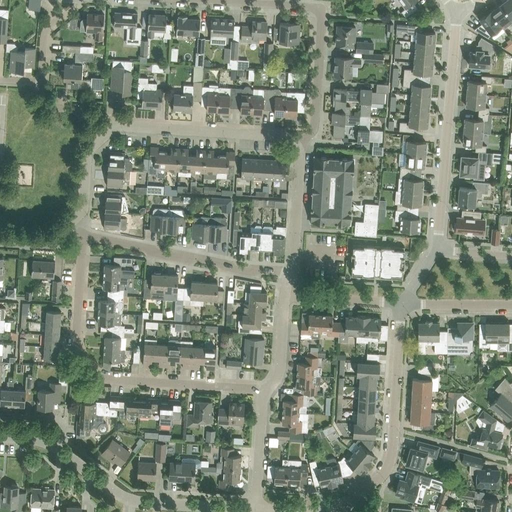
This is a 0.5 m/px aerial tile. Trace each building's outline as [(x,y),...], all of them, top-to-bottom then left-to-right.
[(30,9),(39,10),(40,10),(40,0),(29,0),(28,9),(30,9)] [(402,12),(406,17),(418,8),(414,3),(417,0),(399,0),(406,9),(402,12)] [(511,0),(506,0),(500,5),(511,20),(511,0)] [(511,20),(500,5),(490,12),(501,26),(503,30),(511,22),(511,20)] [(137,28),(137,24),(137,14),(114,12),(114,26),(129,27),(129,38),(135,38),(136,28),(137,28)] [(490,12),(480,20),(490,34),(501,26),(490,12)] [(103,32),(104,14),(87,13),(86,31),(96,32),(95,40),(102,40),(103,32)] [(154,31),(165,31),(165,38),(171,38),(172,24),(166,24),(167,15),(149,14),(148,30),(148,37),(154,37),(154,31)] [(177,18),(177,28),(176,34),(199,35),(200,19),(187,19),(187,17),(179,16),(179,18),(177,18)] [(0,42),(7,43),(7,42),(8,19),(0,18),(0,42)] [(211,18),(211,28),(210,35),(211,35),(210,43),(226,44),(226,36),(233,37),(234,20),(211,18)] [(242,26),(242,36),(241,41),(258,42),(258,38),(265,39),(266,22),(253,21),(252,27),(242,26)] [(299,44),(299,35),(301,35),(301,32),(300,32),(300,24),(280,22),(279,42),(299,44)] [(416,41),(416,42),(435,43),(436,38),(435,38),(435,33),(422,32),(423,26),(408,25),(407,34),(412,34),(411,40),(416,41)] [(372,53),(373,42),(354,41),(355,27),(337,26),(336,45),(354,46),(357,46),(356,52),(372,53)] [(197,59),(204,59),(205,38),(198,37),(197,59)] [(488,61),(489,54),(491,54),(494,51),(494,45),(482,37),(479,42),(478,45),(477,45),(476,49),(475,49),(475,50),(475,52),(470,52),(469,66),(481,67),(483,70),(487,70),(491,68),(491,64),(488,61)] [(239,41),(231,41),(229,68),(237,68),(239,41)] [(7,42),(7,43),(6,51),(11,52),(10,71),(24,72),(25,66),(34,67),(35,49),(25,48),(25,52),(17,51),(17,47),(14,43),(7,42)] [(435,44),(435,43),(416,42),(415,52),(433,54),(434,44),(435,44)] [(263,61),(272,62),(273,43),(264,43),(263,61)] [(80,52),(78,52),(77,65),(64,64),(64,70),(61,70),(60,78),(64,78),(63,79),(64,79),(64,80),(65,81),(66,82),(66,87),(103,90),(104,78),(91,77),(91,81),(82,80),(83,65),(83,60),(93,61),(93,53),(80,52)] [(414,63),(433,64),(432,64),(433,54),(415,52),(414,63)] [(383,54),(365,53),(364,61),(382,62),(383,54)] [(360,66),(360,60),(352,59),(352,58),(335,57),(334,76),(351,77),(352,66),(360,66)] [(132,95),(132,85),(133,61),(123,61),(113,60),(113,66),(112,66),(111,80),(111,90),(119,90),(119,94),(122,94),(122,95),(132,95)] [(271,71),(272,62),(263,61),(263,70),(271,71)] [(403,78),(418,79),(419,74),(432,75),(432,70),(433,70),(433,64),(414,63),(413,70),(404,69),(403,78)] [(194,66),(193,80),(203,80),(203,67),(194,66)] [(467,89),(467,94),(485,95),(486,83),(491,83),(492,77),(481,76),(481,82),(468,81),(468,83),(467,83),(466,89),(467,89)] [(411,95),(431,96),(431,91),(430,91),(431,86),(418,84),(418,79),(403,78),(403,87),(412,87),(411,95)] [(174,94),(173,100),(173,110),(192,111),(193,100),(201,101),(202,88),(202,81),(193,81),(193,86),(184,85),(183,94),(174,94)] [(138,90),(143,90),(142,96),(142,106),(155,107),(155,109),(162,109),(163,89),(156,89),(156,91),(147,90),(147,83),(138,83),(138,90)] [(359,101),(359,102),(361,102),(360,112),(360,115),(360,116),(370,116),(371,103),(384,103),(385,93),(388,93),(388,84),(376,83),(376,92),(372,92),(372,90),(360,89),(360,91),(360,101),(359,101)] [(201,101),(201,106),(207,106),(206,110),(217,111),(218,111),(219,87),(202,86),(202,88),(201,101)] [(244,88),(242,88),(236,88),(235,108),(240,108),(240,112),(251,113),(251,115),(253,95),(253,89),(252,89),(251,88),(250,87),(249,86),(247,86),(246,86),(244,87),(244,88)] [(236,88),(219,87),(218,113),(229,113),(229,108),(235,108),(236,88)] [(285,117),(287,97),(280,96),(280,91),(278,88),(274,88),(273,89),(270,89),(269,110),(274,110),(274,114),(285,115),(285,117)] [(333,99),(333,106),(335,106),(334,112),(334,113),(345,113),(345,114),(350,115),(351,107),(346,106),(346,100),(359,101),(360,101),(360,91),(347,90),(347,88),(334,88),(333,99)] [(264,89),(263,97),(253,97),(253,95),(251,115),(263,116),(263,110),(269,110),(270,89),(264,89)] [(295,92),(287,92),(285,117),(297,118),(297,112),(304,112),(305,93),(295,92)] [(485,95),(467,94),(467,98),(465,98),(465,104),(466,104),(466,107),(479,107),(478,114),(489,114),(489,108),(484,107),(485,95)] [(410,105),(429,107),(430,96),(431,97),(431,96),(411,95),(410,105)] [(410,116),(429,117),(428,117),(429,107),(410,105),(410,116)] [(332,112),(332,124),(334,124),(333,137),(335,137),(335,139),(341,140),(341,138),(344,138),(344,137),(345,125),(359,125),(359,115),(354,115),(350,115),(345,114),(345,113),(334,113),(334,112),(332,112)] [(464,127),(464,131),(482,133),(490,134),(492,115),(489,114),(478,114),(478,120),(465,118),(465,121),(464,121),(463,127),(464,127)] [(358,129),(357,142),(369,143),(369,141),(373,141),(373,146),(379,146),(379,141),(382,142),(383,131),(369,130),(370,116),(360,116),(359,129),(358,129)] [(429,117),(410,116),(409,122),(400,122),(399,131),(414,132),(414,127),(427,128),(427,123),(429,123),(429,117)] [(485,152),(486,152),(486,146),(481,145),(482,133),(464,131),(463,136),(462,136),(462,142),(463,142),(463,144),(476,145),(475,151),(481,152),(485,152)] [(406,153),(425,155),(425,150),(426,150),(427,144),(426,144),(426,142),(413,141),(414,135),(403,134),(403,141),(408,141),(406,153)] [(372,146),(372,154),(383,155),(383,147),(379,146),(373,146),(372,146)] [(157,174),(157,168),(166,168),(166,170),(167,154),(167,152),(158,151),(159,147),(150,147),(149,173),(157,174)] [(167,154),(166,170),(179,171),(180,149),(171,148),(170,154),(167,154)] [(180,149),(179,171),(191,172),(192,155),(188,155),(189,149),(180,149)] [(192,155),(191,172),(203,173),(204,173),(205,150),(196,150),(196,156),(192,155)] [(204,173),(204,177),(217,177),(218,155),(217,155),(217,157),(214,157),(214,151),(205,150),(204,173)] [(106,164),(105,169),(130,170),(132,170),(132,164),(129,161),(130,158),(125,158),(125,153),(109,152),(108,164),(106,164)] [(218,155),(217,177),(233,178),(235,152),(226,152),(226,155),(218,155)] [(493,153),(486,152),(485,152),(481,152),(480,158),(462,156),(461,166),(460,166),(459,172),(460,172),(460,174),(476,176),(477,164),(492,165),(493,153)] [(493,152),(493,162),(502,163),(502,153),(493,152)] [(400,165),(400,172),(410,173),(411,167),(424,168),(424,166),(425,166),(425,160),(424,160),(425,155),(406,153),(399,153),(398,165),(400,165)] [(327,157),(317,157),(317,161),(314,161),(313,169),(313,171),(314,171),(333,172),(334,159),(328,159),(328,157),(327,157)] [(241,178),(252,179),(253,159),(242,158),(241,178)] [(340,159),(334,159),(333,172),(352,173),(354,173),(354,172),(354,164),(351,163),(351,159),(341,158),(342,158),(340,158),(340,159)] [(253,159),(252,179),(263,179),(264,160),(253,159)] [(263,179),(274,180),(275,160),(264,160),(263,179)] [(286,161),(275,160),(274,180),(285,180),(286,161)] [(107,186),(117,187),(123,187),(123,183),(129,183),(130,170),(105,169),(105,173),(108,174),(107,186)] [(314,171),(313,186),(312,186),(312,189),(332,191),(333,172),(314,171)] [(333,172),(332,191),(352,192),(353,189),(351,189),(352,173),(333,172)] [(410,179),(410,173),(400,172),(399,179),(399,178),(398,191),(403,191),(422,193),(422,188),(423,188),(424,182),(423,182),(423,180),(410,179)] [(202,186),(197,186),(197,183),(196,182),(191,181),(191,186),(190,186),(190,192),(202,193),(202,186)] [(488,193),(488,183),(472,181),(472,188),(459,187),(458,205),(475,206),(476,196),(480,196),(482,195),(482,193),(488,193)] [(331,209),(332,191),(312,189),(312,193),(313,193),(312,208),(331,209)] [(332,191),(331,209),(350,211),(351,195),(352,195),(352,192),(332,191)] [(408,205),(421,206),(421,204),(422,204),(422,198),(421,198),(422,193),(403,191),(398,191),(396,191),(395,203),(397,204),(397,210),(407,211),(408,205)] [(103,206),(102,211),(121,212),(123,212),(128,211),(125,196),(122,196),(122,195),(106,194),(105,207),(103,206)] [(222,205),(221,212),(230,212),(231,199),(222,198),(222,205)] [(375,236),(377,204),(365,203),(363,222),(355,221),(354,235),(375,236)] [(153,210),(153,214),(151,214),(151,220),(150,230),(163,231),(162,234),(167,234),(169,209),(155,208),(153,210)] [(324,224),(324,222),(330,223),(331,209),(312,208),(311,208),(311,210),(310,218),(313,218),(313,223),(323,223),(324,224)] [(169,209),(167,234),(172,234),(172,232),(184,233),(185,216),(184,216),(184,212),(183,210),(169,209)] [(352,211),(350,211),(331,209),(330,223),(336,223),(336,224),(337,224),(348,225),(348,220),(351,220),(351,212),(352,211)] [(407,211),(397,210),(396,210),(395,220),(401,221),(400,230),(418,232),(419,230),(420,231),(420,225),(419,225),(420,218),(407,217),(407,211)] [(104,228),(120,229),(126,229),(127,218),(121,218),(121,212),(102,211),(102,216),(105,216),(104,228)] [(483,234),(484,226),(485,226),(485,219),(480,218),(481,212),(462,211),(461,217),(457,217),(456,223),(454,223),(454,230),(456,230),(455,232),(465,233),(465,235),(474,235),(474,233),(483,234)] [(501,215),(500,225),(507,225),(508,216),(501,215)] [(204,242),(209,242),(211,216),(201,216),(199,217),(194,217),(194,223),(193,223),(192,239),(204,239),(204,242)] [(226,241),(226,231),(227,225),(225,225),(225,217),(211,216),(209,242),(213,243),(213,240),(226,241)] [(233,235),(232,245),(238,245),(237,251),(249,252),(249,250),(250,233),(250,231),(242,229),(238,229),(239,216),(234,216),(234,228),(233,235)] [(250,233),(249,250),(250,250),(261,250),(262,232),(261,232),(261,227),(260,225),(256,225),(254,227),(250,227),(250,231),(250,233)] [(262,232),(261,250),(272,251),(273,232),(272,232),(273,228),(271,226),(264,226),(262,227),(262,232)] [(272,251),(272,253),(284,254),(285,236),(286,236),(286,227),(276,226),(276,228),(273,228),(273,232),(272,251)] [(491,243),(499,244),(500,230),(492,229),(491,243)] [(378,261),(379,245),(375,245),(375,246),(365,246),(365,244),(364,244),(364,246),(364,247),(353,247),(353,254),(352,254),(352,255),(354,255),(354,260),(378,261)] [(382,245),(379,245),(378,261),(401,263),(402,258),(404,258),(404,257),(404,250),(393,249),(394,248),(394,246),(393,246),(393,247),(382,247),(382,245)] [(120,269),(120,266),(125,266),(126,264),(126,258),(114,257),(113,265),(105,264),(104,276),(130,278),(134,278),(134,270),(120,269)] [(33,260),(32,277),(54,278),(55,262),(33,260)] [(373,276),(373,278),(377,278),(378,261),(354,260),(354,265),(351,265),(351,266),(352,266),(351,273),(362,274),(362,275),(362,277),(363,277),(363,276),(373,276)] [(401,268),(401,263),(378,261),(377,278),(380,278),(380,277),(391,277),(391,279),(392,279),(392,277),(392,275),(402,276),(403,269),(403,268),(401,268)] [(145,280),(144,295),(144,297),(163,299),(164,291),(165,274),(152,274),(152,281),(145,280)] [(176,299),(183,300),(184,288),(177,287),(178,275),(165,274),(164,291),(176,291),(176,299)] [(108,294),(112,295),(123,295),(123,289),(124,286),(127,284),(128,283),(128,282),(129,279),(130,278),(104,276),(103,288),(108,289),(108,294)] [(52,301),(60,301),(61,281),(53,280),(52,301)] [(184,288),(183,300),(190,300),(190,304),(203,305),(203,299),(204,299),(205,282),(192,281),(191,288),(184,288)] [(217,283),(205,282),(204,299),(216,299),(216,302),(223,302),(224,290),(217,290),(217,283)] [(250,285),(249,303),(261,304),(266,304),(267,292),(261,292),(261,286),(250,285)] [(5,295),(5,297),(15,298),(16,287),(14,287),(14,289),(7,289),(7,295),(5,295)] [(123,302),(123,295),(112,295),(108,294),(108,301),(99,300),(99,312),(121,313),(122,313),(123,302)] [(244,303),(243,314),(265,316),(266,312),(261,312),(261,304),(249,303),(244,303)] [(47,310),(46,322),(60,323),(61,311),(47,310)] [(121,325),(121,313),(99,312),(98,324),(110,325),(109,331),(112,331),(124,332),(132,332),(134,332),(134,328),(124,328),(125,325),(121,325)] [(239,332),(241,332),(251,333),(251,327),(260,327),(261,319),(265,320),(265,316),(243,314),(243,320),(239,320),(238,326),(239,326),(239,332)] [(301,322),(301,334),(311,334),(311,337),(319,338),(319,331),(320,331),(321,315),(309,314),(308,322),(301,322)] [(338,336),(339,323),(332,322),(333,316),(321,315),(320,331),(327,332),(327,335),(338,336)] [(357,317),(356,335),(368,335),(369,318),(369,316),(357,315),(357,317)] [(348,342),(349,334),(356,335),(357,317),(345,316),(345,323),(339,323),(338,336),(338,341),(348,342)] [(381,318),(369,318),(368,335),(368,340),(380,341),(380,339),(387,340),(388,325),(381,324),(381,318)] [(418,353),(425,353),(425,340),(434,340),(434,353),(447,353),(447,334),(447,331),(439,331),(439,323),(432,323),(432,321),(426,321),(426,323),(418,323),(418,353)] [(46,322),(45,334),(59,335),(60,323),(46,322)] [(447,353),(461,353),(470,353),(470,354),(471,354),(472,353),(472,351),(472,339),(473,339),(473,330),(471,330),(471,323),(457,323),(457,330),(456,330),(456,331),(456,333),(455,333),(455,334),(447,334),(447,353)] [(490,343),(497,343),(497,323),(486,323),(486,333),(479,333),(479,347),(490,347),(490,343)] [(511,350),(511,333),(508,333),(509,323),(497,323),(497,343),(505,343),(505,341),(508,341),(508,351),(511,350)] [(120,349),(121,338),(124,338),(124,337),(124,332),(112,331),(112,337),(105,336),(104,348),(120,349)] [(45,347),(59,347),(59,335),(45,334),(45,347)] [(152,359),(155,359),(156,344),(157,339),(145,338),(143,365),(152,366),(152,359)] [(245,338),(244,352),(243,362),(262,364),(264,339),(245,338)] [(167,367),(169,340),(168,339),(168,345),(156,344),(155,359),(159,359),(158,366),(167,367)] [(176,361),(179,361),(181,340),(169,340),(167,367),(175,367),(176,361)] [(182,368),(191,368),(192,346),(192,341),(181,340),(179,361),(183,361),(182,368)] [(200,362),(203,362),(204,347),(192,346),(191,368),(199,369),(200,362)] [(44,359),(48,359),(58,360),(59,347),(45,347),(44,359)] [(215,370),(215,360),(216,348),(204,347),(203,362),(206,363),(206,369),(215,370)] [(124,362),(125,349),(120,349),(104,348),(103,360),(124,362)] [(298,363),(297,375),(313,376),(313,375),(320,376),(320,367),(321,357),(318,357),(307,356),(306,356),(305,363),(298,363)] [(241,369),(241,368),(242,361),(227,360),(226,367),(241,369)] [(492,360),(487,364),(491,369),(496,365),(492,360)] [(380,363),(370,363),(357,362),(356,375),(379,377),(380,363)] [(418,372),(426,373),(431,373),(432,366),(418,365),(418,372)] [(431,373),(426,373),(425,379),(413,378),(412,389),(431,390),(432,373),(431,373)] [(316,395),(316,394),(324,394),(324,391),(316,390),(316,383),(313,383),(313,376),(297,375),(296,387),(304,387),(304,394),(308,394),(316,395)] [(33,400),(33,390),(34,377),(26,376),(25,390),(13,390),(12,405),(25,406),(25,400),(33,400)] [(376,388),(376,377),(360,376),(359,387),(376,388)] [(0,398),(0,404),(12,405),(13,390),(13,377),(9,377),(8,389),(1,389),(0,398)] [(511,386),(509,383),(505,377),(495,389),(500,394),(490,406),(500,414),(507,421),(511,415),(511,402),(509,400),(511,396),(511,386)] [(59,402),(60,392),(65,392),(66,384),(60,384),(60,383),(50,383),(50,391),(39,390),(38,407),(53,408),(53,401),(59,402)] [(375,400),(376,388),(359,387),(359,399),(375,400)] [(431,401),(431,390),(412,389),(411,400),(431,401)] [(453,397),(448,397),(448,402),(453,402),(456,402),(456,399),(464,392),(454,392),(453,397)] [(283,412),(299,413),(299,405),(303,406),(303,405),(308,405),(308,394),(304,394),(292,394),(291,400),(283,400),(283,412)] [(456,405),(468,398),(462,395),(457,399),(456,405)] [(116,416),(117,409),(118,396),(110,396),(110,402),(97,401),(97,402),(81,401),(81,409),(80,409),(79,411),(78,411),(78,414),(81,414),(103,415),(116,416)] [(126,418),(126,415),(139,416),(140,401),(132,400),(133,399),(130,399),(130,397),(118,396),(117,409),(119,410),(118,417),(126,418)] [(151,412),(160,412),(161,402),(161,399),(149,398),(149,400),(146,400),(146,401),(140,401),(139,416),(151,417),(151,412)] [(374,412),(375,400),(359,399),(358,411),(374,412)] [(171,425),(172,418),(180,419),(181,400),(170,400),(170,401),(168,401),(168,402),(161,402),(160,412),(159,424),(171,425)] [(211,415),(211,411),(211,401),(195,400),(194,415),(188,414),(187,425),(198,426),(199,421),(212,421),(212,415),(211,415)] [(430,412),(431,401),(411,400),(411,411),(430,412)] [(218,423),(225,423),(235,424),(235,419),(243,420),(244,403),(229,402),(229,409),(219,409),(218,419),(218,423)] [(483,427),(482,432),(480,440),(472,438),(470,445),(486,449),(488,444),(498,447),(502,433),(494,430),(497,419),(483,410),(478,417),(486,423),(485,428),(483,427)] [(374,424),(374,412),(358,411),(357,423),(374,424)] [(410,422),(422,423),(422,429),(433,429),(433,423),(434,423),(435,412),(430,412),(411,411),(410,422)] [(282,424),(290,424),(289,431),(290,431),(295,432),(301,432),(301,431),(307,432),(307,421),(308,413),(299,413),(283,412),(282,424)] [(77,423),(76,434),(90,434),(90,427),(95,427),(98,427),(97,429),(101,432),(104,432),(107,430),(108,426),(105,422),(103,422),(103,415),(81,414),(80,421),(79,420),(79,423),(77,423)] [(375,437),(376,424),(374,424),(357,423),(354,423),(353,436),(365,437),(375,437)] [(333,425),(322,429),(326,436),(336,429),(333,425)] [(344,427),(340,430),(343,435),(349,436),(344,427)] [(206,441),(214,441),(215,430),(207,430),(206,441)] [(322,430),(316,432),(318,438),(325,436),(322,430)] [(353,441),(355,443),(359,446),(353,453),(369,466),(371,463),(369,461),(374,455),(367,449),(374,441),(366,440),(358,439),(356,438),(353,441)] [(121,465),(126,457),(130,452),(113,439),(102,454),(110,460),(112,458),(121,465)] [(166,443),(165,443),(165,440),(156,440),(156,460),(165,460),(166,443)] [(136,453),(142,443),(139,441),(132,451),(136,453)] [(439,447),(418,441),(416,448),(410,447),(406,464),(414,466),(415,468),(419,469),(420,468),(423,469),(427,455),(436,457),(439,447)] [(457,451),(442,447),(439,456),(454,460),(457,451)] [(216,462),(216,467),(240,468),(241,456),(233,455),(233,448),(221,448),(221,462),(216,462)] [(481,467),(483,459),(464,453),(458,452),(456,458),(462,460),(462,462),(470,464),(469,474),(477,474),(476,486),(498,487),(499,470),(480,470),(480,467),(481,467)] [(366,469),(369,466),(353,453),(348,460),(344,456),(341,460),(344,466),(347,463),(359,473),(364,467),(366,469)] [(195,482),(195,472),(196,468),(201,468),(201,463),(200,460),(199,459),(197,458),(183,457),(182,458),(181,462),(170,462),(169,469),(169,479),(180,479),(180,481),(195,482)] [(326,459),(328,466),(332,485),(336,485),(336,482),(343,480),(340,467),(344,466),(341,460),(336,461),(336,459),(334,457),(326,459)] [(288,467),(288,459),(282,459),(282,467),(275,466),(267,465),(267,477),(274,477),(274,483),(287,483),(288,467)] [(308,464),(301,464),(301,460),(288,459),(288,467),(287,483),(300,484),(300,476),(307,476),(308,464)] [(317,468),(317,465),(316,460),(309,462),(310,467),(312,473),(314,483),(320,482),(320,485),(328,484),(329,486),(332,485),(328,466),(317,468)] [(155,480),(156,470),(156,462),(139,461),(138,479),(155,480)] [(216,467),(216,473),(224,473),(223,480),(219,480),(219,487),(231,488),(232,481),(240,481),(240,468),(216,467)] [(418,488),(419,485),(418,485),(419,482),(429,485),(431,478),(408,471),(406,478),(407,478),(406,481),(399,479),(395,493),(400,495),(399,497),(414,501),(415,495),(417,495),(418,494),(419,490),(419,489),(418,488)] [(16,510),(25,511),(26,493),(18,492),(18,487),(5,486),(5,495),(2,494),(1,505),(11,506),(16,507),(16,510)] [(444,505),(448,493),(450,494),(452,487),(444,486),(442,489),(438,502),(444,505)] [(39,511),(40,507),(53,507),(54,489),(32,488),(30,511),(39,511)] [(461,489),(460,497),(473,499),(475,491),(461,489)] [(497,511),(499,501),(489,499),(483,498),(483,499),(477,498),(475,506),(482,507),(481,511),(497,511)] [(435,508),(437,511),(441,511),(445,505),(444,504),(444,505),(438,502),(435,508)]
